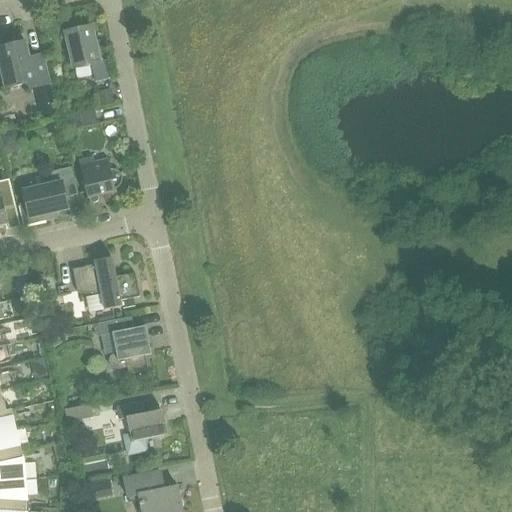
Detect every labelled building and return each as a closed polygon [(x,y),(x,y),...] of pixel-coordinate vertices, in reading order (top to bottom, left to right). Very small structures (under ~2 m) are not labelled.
[(91,26),(65,32),(74,69),(91,65),(95,82),(108,80),(102,55),(97,52),(91,26)] [(0,46),(0,48),(0,47),(0,66),(5,89),(27,84),(28,89),(34,88),(41,118),(56,114),(44,61),(30,64),(25,42),(24,42),(23,38),(19,36),(2,40),(0,42),(0,46)] [(115,106),(112,89),(98,92),(102,108),(115,106)] [(71,115),(74,130),(97,124),(94,110),(71,115)] [(122,182),(122,180),(122,179),(122,178),(121,175),(120,173),(118,172),(117,171),(114,170),(112,170),(110,170),(109,170),(107,160),(93,163),(92,158),(79,161),(89,199),(89,201),(90,202),(91,203),(92,203),(93,203),(94,203),(95,203),(96,203),(98,201),(98,200),(99,199),(99,198),(99,197),(98,196),(115,192),(114,189),(116,189),(117,188),(118,187),(119,186),(120,185),(121,183),(122,182)] [(21,205),(25,224),(46,220),(45,215),(68,209),(65,198),(77,195),(71,168),(52,172),(51,185),(23,191),(26,203),(21,205)] [(0,225),(7,224),(3,210),(15,207),(9,180),(0,181),(0,225)] [(116,277),(115,270),(112,258),(95,261),(96,265),(72,270),(77,292),(101,294),(104,310),(122,307),(121,301),(139,297),(135,274),(116,277)] [(121,302),(123,309),(135,307),(133,299),(121,302)] [(144,356),(151,355),(145,327),(134,329),(131,317),(98,324),(100,336),(113,334),(117,354),(113,355),(110,357),(109,361),(110,365),(113,369),(116,370),(127,368),(129,379),(148,375),(144,356)] [(48,335),(52,351),(55,350),(54,348),(67,340),(66,331),(48,335)] [(3,402),(0,391),(0,413),(12,411),(12,410),(6,412),(4,402),(3,402)] [(147,452),(144,439),(167,434),(163,416),(156,412),(148,413),(146,402),(117,408),(119,420),(127,418),(130,435),(123,436),(127,456),(147,452)] [(90,405),(64,410),(68,427),(82,424),(82,420),(93,417),(90,405)] [(0,435),(15,432),(13,421),(14,421),(12,411),(0,413),(0,435)] [(0,457),(21,453),(19,443),(18,444),(15,432),(0,435),(0,457)] [(0,482),(24,480),(23,463),(24,463),(21,453),(0,457),(0,482)] [(140,501),(141,511),(182,511),(177,487),(164,489),(163,487),(160,485),(158,485),(155,473),(124,480),(129,503),(140,501)] [(0,505),(26,507),(27,497),(25,497),(24,480),(0,482),(0,505)]
